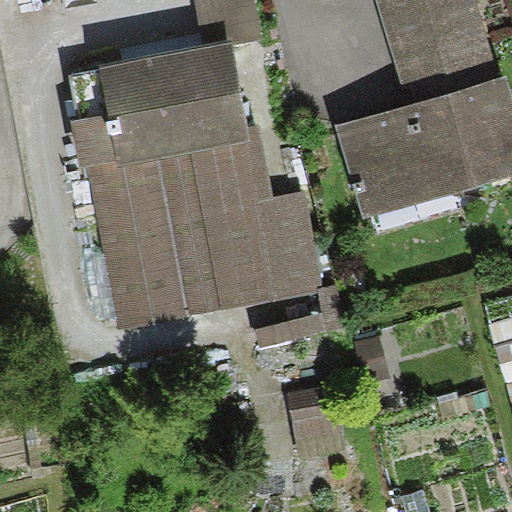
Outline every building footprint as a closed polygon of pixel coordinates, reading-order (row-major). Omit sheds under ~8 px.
[(195,0),(205,46),(66,75),(118,321),(300,282),(285,212),(258,217),(242,139),(228,142),(213,71),(257,61),(244,0),(195,0)] [(476,0),(375,0),(406,105),(334,126),(362,219),(511,175),(511,96),(506,76),(499,78),(476,0)] [(343,299),(256,321),(261,340),(348,319),(343,299)] [(365,379),(391,374),(381,330),(356,336),(365,379)] [(290,388),(303,452),(349,443),(335,378),(290,388)]
